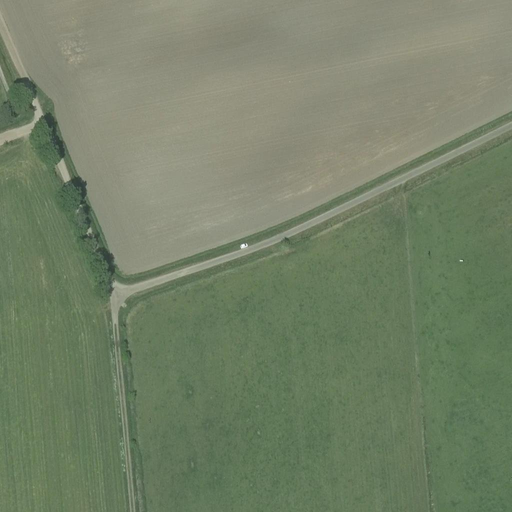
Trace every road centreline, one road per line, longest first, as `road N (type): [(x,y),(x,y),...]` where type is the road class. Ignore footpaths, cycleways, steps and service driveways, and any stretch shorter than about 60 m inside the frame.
road 1 (unclassified): [(32,100),(114,295),(283,237),(511,124)]
road 2 (track): [(114,295),(132,511)]
